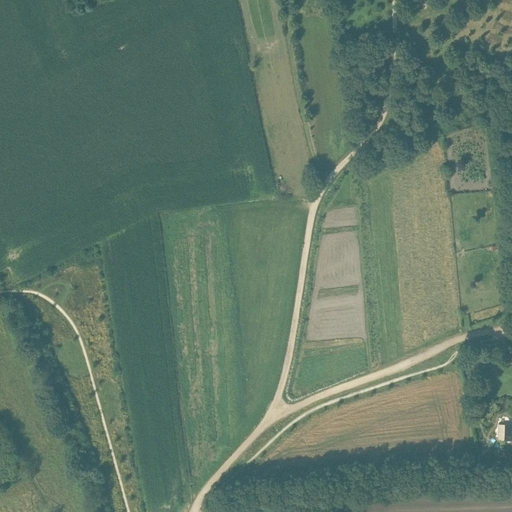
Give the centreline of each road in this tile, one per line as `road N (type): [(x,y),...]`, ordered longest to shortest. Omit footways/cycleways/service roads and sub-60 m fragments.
road 1 (track): [(281,406),(314,217),(351,161)]
road 2 (track): [(281,406),(511,318)]
road 3 (track): [(195,511),(281,406)]
